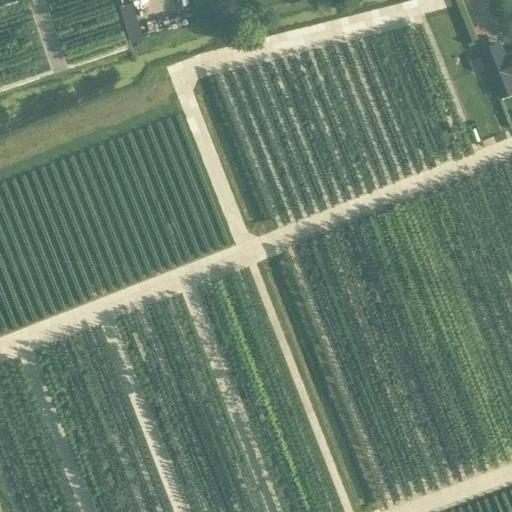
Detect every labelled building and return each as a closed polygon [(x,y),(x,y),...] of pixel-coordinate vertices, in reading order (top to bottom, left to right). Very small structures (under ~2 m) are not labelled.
[(136,1),(123,3),(130,40),(143,38),(136,1)] [(105,34),(109,49),(125,45),(121,30),(105,34)] [(475,73),(486,69),(480,55),(469,59),(475,73)] [(511,90),(511,74),(493,81),(499,96),(511,90)] [(328,470),(281,327),(210,285),(116,316),(108,311),(95,333),(0,364),(0,511),(301,511),(298,510),(309,507),(299,501),(307,498),(315,503),(310,511),(344,511),(334,482),(332,485),(323,479),(328,470)]
